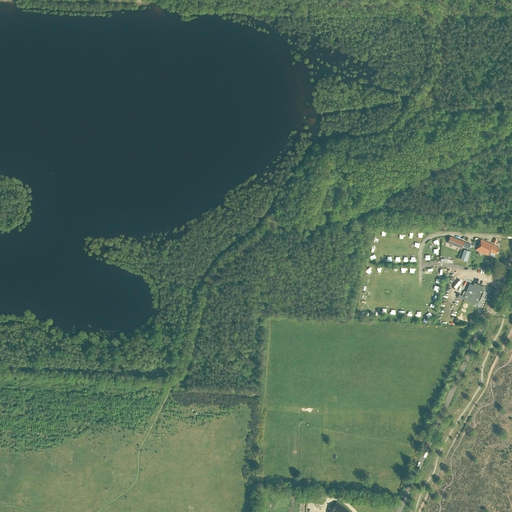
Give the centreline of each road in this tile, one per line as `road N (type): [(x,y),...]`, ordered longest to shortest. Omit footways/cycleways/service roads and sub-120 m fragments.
road 1 (tertiary): [(398,511),(511,259)]
road 2 (track): [(419,511),(511,330)]
